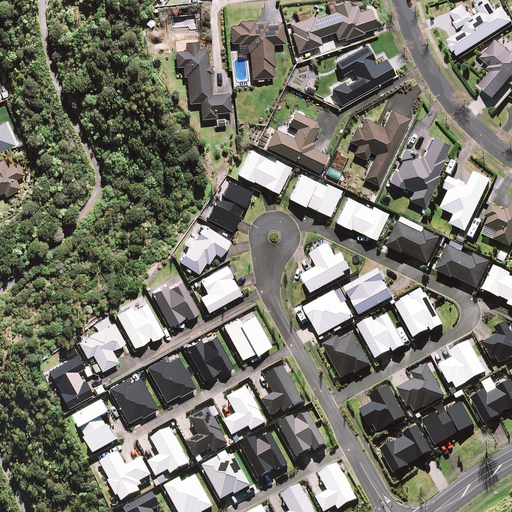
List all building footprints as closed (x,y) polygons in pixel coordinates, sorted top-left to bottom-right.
[(489,8),(487,4),(478,10),(481,14),(474,19),(466,6),(452,15),(458,24),(456,25),(460,32),(462,31),(464,33),(449,42),(452,46),(450,47),(455,54),(456,53),(459,57),(511,23),(511,21),(499,1),(489,8)] [(335,33),(337,40),(344,38),(344,40),(363,34),(363,33),(376,28),(370,9),(359,13),(357,6),(351,8),(349,2),(328,8),(330,14),(313,20),(310,12),(297,16),(299,22),(289,25),(298,53),(321,46),(319,38),(335,33)] [(252,80),(273,78),(272,69),(274,68),(272,45),(283,44),(282,25),(267,26),(267,24),(255,25),(254,22),(239,23),(240,27),(230,27),(231,44),(238,43),(239,52),(250,51),(252,80)] [(210,76),(212,75),(212,67),(209,67),(207,49),(199,49),(198,42),(185,43),(186,52),(175,53),(177,68),(183,67),(184,78),(187,77),(190,104),(200,103),(202,120),(217,119),(217,114),(230,113),(228,94),(211,96),(210,76)] [(482,60),(491,68),(488,71),(491,74),(480,87),(494,99),(511,78),(511,54),(497,42),(482,60)] [(384,59),(374,65),(372,60),(373,59),(366,46),(336,63),(343,75),(352,70),(355,76),(332,89),(342,108),(395,78),(384,59)] [(311,143),(320,124),(294,112),(288,125),(298,130),(293,139),(275,130),(267,148),(319,173),(327,156),(313,150),(315,145),(311,143)] [(409,120),(391,112),(383,128),(363,118),(351,143),(358,146),(354,155),(365,160),(369,152),(375,155),(364,179),(377,186),(409,120)] [(0,153),(15,147),(6,124),(0,126),(0,153)] [(432,139),(421,161),(416,158),(417,156),(404,150),(399,160),(402,162),(396,173),(393,171),(388,182),(404,190),(405,188),(413,192),(409,201),(424,208),(439,176),(437,176),(443,162),(442,161),(449,147),(432,139)] [(291,168),(252,148),(238,176),(252,183),(253,181),(277,194),(291,168)] [(8,169),(4,160),(0,162),(0,194),(4,193),(7,197),(21,190),(16,180),(25,176),(18,163),(8,169)] [(301,174),(288,202),(302,208),(303,205),(329,217),(341,192),(301,174)] [(490,183),(474,175),(468,188),(450,179),(444,191),(450,193),(441,210),(455,217),(451,226),(466,233),(490,183)] [(233,235),(239,224),(236,223),(253,192),(229,179),(206,221),(233,235)] [(388,214),(349,195),(335,223),(349,230),(350,228),(375,241),(388,214)] [(511,246),(511,204),(508,214),(491,207),(486,218),(490,220),(483,236),(511,249),(511,246)] [(509,254),(503,251),(498,261),(504,264),(509,254)]
